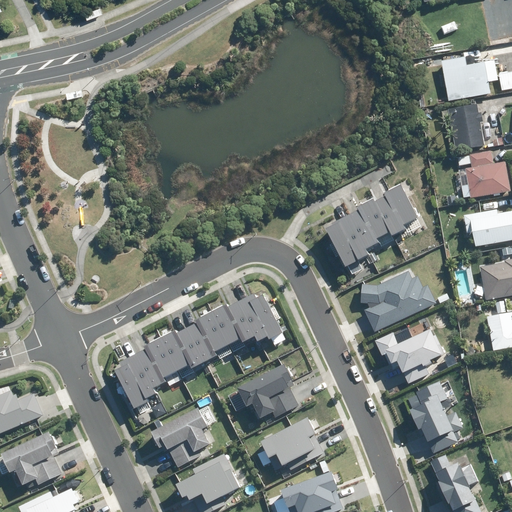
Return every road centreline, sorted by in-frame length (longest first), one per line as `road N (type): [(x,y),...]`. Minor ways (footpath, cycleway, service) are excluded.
road 1 (residential): [(60,334),(225,257),(272,248),(292,261),(305,286),(398,511)]
road 2 (residential): [(217,0),(145,42),(0,84)]
road 3 (residential): [(60,334),(136,511)]
road 4 (residential): [(0,63),(91,39),(171,0)]
road 5 (residential): [(0,188),(60,334)]
